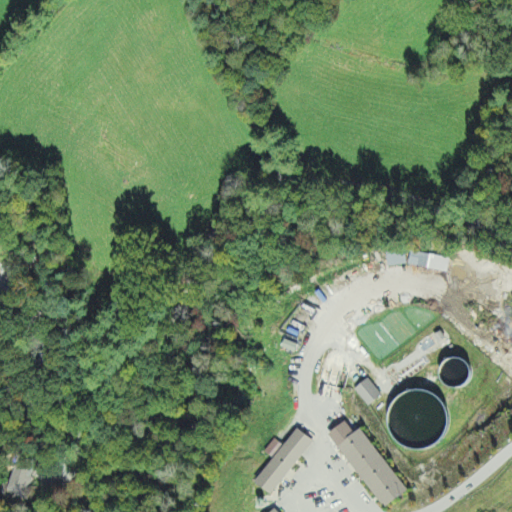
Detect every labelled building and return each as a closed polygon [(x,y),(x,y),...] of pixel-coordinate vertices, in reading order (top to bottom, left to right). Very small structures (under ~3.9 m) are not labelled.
[(406,266),(404,253),(386,256),(388,269),(406,266)] [(448,259),(410,255),(408,268),(447,273),(448,259)] [(367,409),(381,398),(367,381),(353,392),(367,409)] [(407,494),(361,431),(354,436),(346,424),(329,436),(383,511),(407,494)] [(274,461),(255,485),(271,497),(314,444),(298,431),(284,448),(275,441),(265,454),(274,461)] [(35,469),(15,466),(11,493),(30,497),(35,469)]
